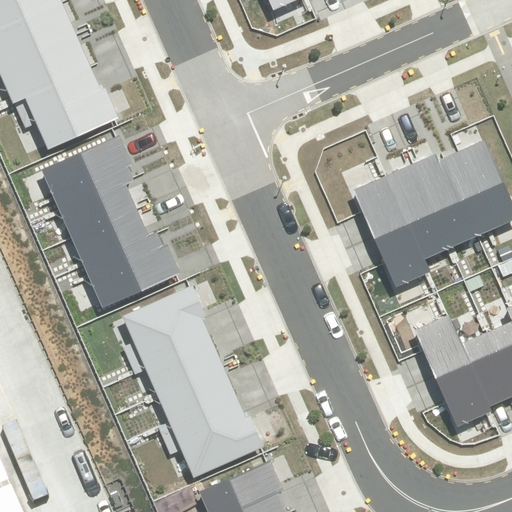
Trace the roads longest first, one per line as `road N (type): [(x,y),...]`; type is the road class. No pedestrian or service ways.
road 1 (residential): [(228,120),(369,454),(392,485),(433,509)]
road 2 (residential): [(228,120),(507,0)]
road 3 (residential): [(172,0),(228,120)]
